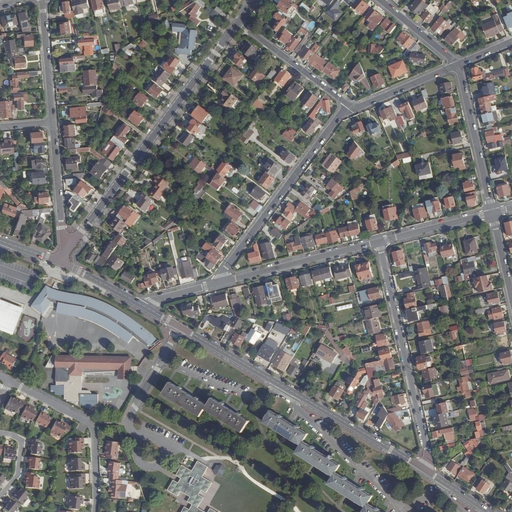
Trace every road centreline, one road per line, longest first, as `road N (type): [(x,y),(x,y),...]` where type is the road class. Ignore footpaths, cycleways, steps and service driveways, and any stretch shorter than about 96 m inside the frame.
road 1 (residential): [(425,469),(179,326)]
road 2 (residential): [(238,22),(83,231),(69,238)]
road 3 (residential): [(425,469),(379,242)]
road 4 (residential): [(219,283),(340,115),(354,108)]
road 5 (residential): [(9,381),(93,429),(95,511)]
road 6 (residential): [(379,242),(219,283)]
road 7 (residential): [(457,65),(492,213)]
road 8 (residential): [(238,22),(354,108)]
road 9 (residential): [(142,441),(130,414),(179,326)]
road 10 (residential): [(52,122),(42,0)]
